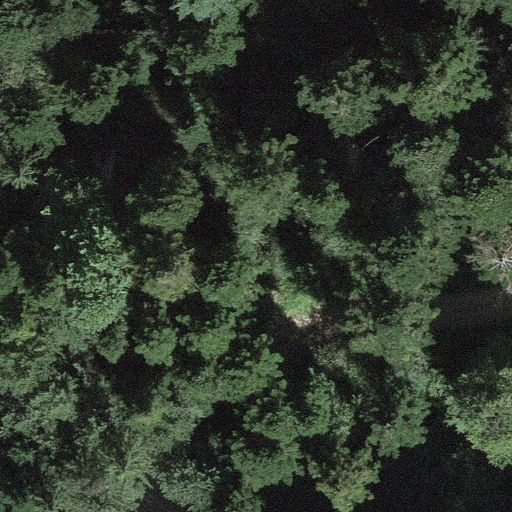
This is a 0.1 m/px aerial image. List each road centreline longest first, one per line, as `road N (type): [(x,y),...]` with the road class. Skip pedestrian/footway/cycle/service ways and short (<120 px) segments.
road 1 (track): [(511,301),(384,304),(267,328),(175,405),(153,465),(163,511)]
road 2 (track): [(187,511),(511,407)]
